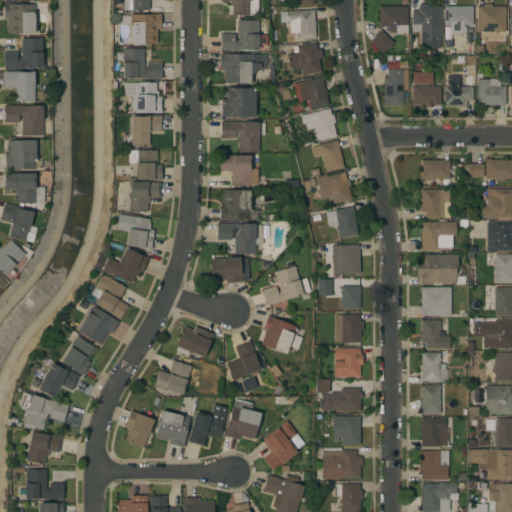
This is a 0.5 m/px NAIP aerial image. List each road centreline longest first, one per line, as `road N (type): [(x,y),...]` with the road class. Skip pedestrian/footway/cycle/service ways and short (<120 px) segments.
road 1 (residential): [(195,0),(189,239),(184,265),(102,433),(98,511)]
road 2 (residential): [(388,511),(389,235),(342,0)]
road 3 (residential): [(367,136),(511,136)]
road 4 (residential): [(99,474),(234,474)]
